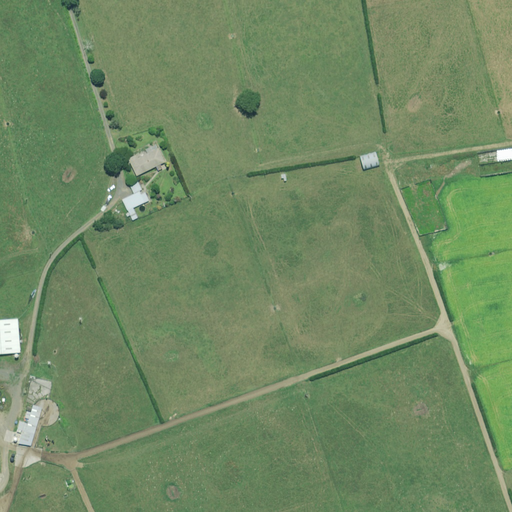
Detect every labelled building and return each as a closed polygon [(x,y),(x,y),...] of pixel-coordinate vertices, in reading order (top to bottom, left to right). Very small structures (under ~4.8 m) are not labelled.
[(166,163),(159,149),(138,159),(137,156),(129,159),(137,176),(157,167),(159,171),(163,169),(161,165),(166,163)] [(380,166),(375,153),(360,157),(364,171),(380,166)] [(123,200),(129,212),(125,214),(128,219),(131,217),(133,221),(139,218),(134,208),(148,202),(138,181),(130,184),(135,194),(123,200)] [(25,333),(19,333),(18,320),(0,321),(0,354),(14,354),(14,358),(21,357),(20,352),(20,341),(25,341),(25,333)] [(14,442),(19,443),(31,447),(42,408),(34,406),(32,413),(27,412),(26,418),(30,419),(28,424),(20,422),(18,430),(23,431),(21,437),(16,436),(14,442)]
